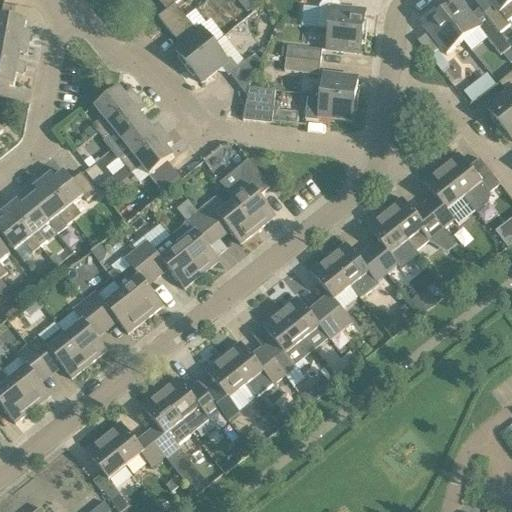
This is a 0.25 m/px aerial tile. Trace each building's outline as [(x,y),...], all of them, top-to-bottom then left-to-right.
[(159,0),(157,1),(164,9),(166,13),(173,7),(168,0),(159,0)] [(318,30),(328,31),(363,35),(366,14),(341,11),(336,1),(328,0),(321,9),(318,30)] [(511,21),(511,0),(486,0),(493,8),(484,15),(500,35),(510,27),(508,24),(511,21)] [(441,16),(463,43),(480,30),(458,2),(441,16)] [(1,18),(13,20),(15,7),(3,5),(1,18)] [(173,7),(166,13),(158,19),(172,37),(189,24),(175,6),(173,7)] [(511,49),(500,35),(484,15),(492,26),(482,34),(500,57),(511,49)] [(463,43),(441,16),(424,29),(446,57),(463,43)] [(0,40),(28,46),(31,34),(24,33),(26,23),(0,17),(0,40)] [(187,68),(215,47),(201,30),(174,52),(187,68)] [(363,35),(328,31),(325,53),(360,57),(363,35)] [(0,61),(18,65),(19,56),(26,58),(28,46),(0,40),(0,61)] [(228,63),(215,47),(187,68),(201,85),(221,69),(229,78),(230,77),(246,96),(257,68),(255,65),(250,60),(238,70),(230,60),(228,63)] [(286,60),(320,64),(322,52),(287,48),(286,60)] [(431,58),(443,73),(450,68),(438,52),(431,58)] [(255,65),(259,62),(255,56),(250,60),(255,65)] [(320,64),(286,60),(284,73),(319,77),(320,64)] [(18,65),(0,61),(0,85),(13,88),(15,78),(22,79),(25,67),(18,65)] [(511,74),(499,85),(506,94),(486,110),(500,127),(511,117),(511,74)] [(320,98),(355,102),(358,81),(323,76),(320,98)] [(474,85),(463,93),(472,104),(483,95),(474,85)] [(98,135),(138,103),(130,94),(125,98),(118,90),(94,109),(103,119),(92,127),(98,135)] [(272,116),(275,93),(249,90),(243,121),(272,124),(272,122),(285,124),(286,117),(272,116)] [(308,96),(307,108),(305,122),(318,123),(319,119),(352,123),(355,102),(320,98),(308,96)] [(138,103),(98,135),(104,142),(103,143),(110,153),(146,125),(140,117),(145,112),(138,103)] [(511,117),(500,127),(511,142),(511,117)] [(110,153),(118,162),(120,161),(126,168),(165,137),(157,128),(152,132),(146,125),(110,153)] [(84,134),(90,141),(98,135),(92,127),(84,134)] [(116,188),(131,176),(141,168),(150,178),(173,159),(166,151),(172,146),(165,137),(126,168),(110,180),(116,188)] [(217,172),(244,156),(235,141),(208,157),(217,172)] [(458,156),(440,170),(464,199),(475,213),(476,215),(488,205),(491,197),(458,156)] [(238,186),(227,194),(234,203),(258,233),(276,218),(259,198),(270,190),(248,162),(237,171),(244,180),(238,186)] [(475,213),(464,199),(440,170),(422,184),(434,198),(423,206),(444,232),(455,223),(458,226),(475,213)] [(64,175),(63,175),(56,181),(51,176),(42,183),(74,222),(81,217),(73,206),(83,198),(86,203),(96,195),(81,175),(71,183),(64,175)] [(66,228),(74,222),(42,183),(33,190),(38,196),(30,202),(49,226),(58,218),(66,228)] [(402,200),(384,215),(407,244),(415,254),(416,253),(417,254),(444,232),(423,206),(413,214),(402,200)] [(39,233),(49,226),(30,202),(22,208),(18,203),(8,210),(40,249),(47,244),(39,233)] [(240,247),(258,233),(234,203),(226,210),(217,217),(207,205),(197,214),(219,242),(230,234),(240,247)] [(33,255),(40,249),(8,210),(0,216),(0,217),(4,223),(0,225),(0,235),(14,253),(24,245),(33,255)] [(170,239),(201,277),(219,263),(209,250),(219,242),(197,214),(185,223),(187,225),(170,239)] [(391,257),(407,244),(384,215),(366,229),(377,243),(367,251),(387,277),(398,268),(391,257)] [(495,233),(507,249),(511,245),(511,236),(504,226),(495,233)] [(183,292),(201,277),(170,239),(154,252),(147,243),(135,252),(158,280),(168,272),(183,292)] [(0,280),(5,277),(7,275),(0,266),(0,264),(9,257),(0,245),(0,280)] [(328,260),(351,289),(368,275),(376,285),(387,277),(367,251),(357,259),(346,245),(328,260)] [(158,280),(135,252),(124,262),(130,269),(121,276),(120,274),(114,271),(108,276),(122,293),(145,322),(163,308),(147,289),(158,280)] [(56,255),(50,260),(57,269),(63,264),(56,255)] [(351,289),(328,260),(310,274),(328,296),(318,305),(341,334),(353,325),(334,302),(351,289)] [(47,278),(42,271),(35,276),(40,283),(47,278)] [(9,293),(0,281),(0,297),(1,299),(9,293)] [(107,332),(117,324),(127,336),(145,322),(122,293),(106,306),(95,294),(84,303),(107,332)] [(279,314),(302,343),(319,329),(330,343),(341,334),(318,305),(307,313),(297,300),(279,314)] [(65,338),(89,367),(107,353),(97,341),(107,332),(84,303),(72,312),(82,325),(65,338)] [(400,314),(412,325),(417,319),(406,309),(400,314)] [(302,343),(279,314),(261,328),(271,341),(261,349),(285,379),(313,356),(302,343)] [(71,381),(89,367),(65,338),(49,351),(38,338),(27,347),(45,370),(56,362),(71,381)] [(222,359),(244,387),(256,400),(273,387),(274,388),(285,379),(261,349),(251,358),(240,345),(222,359)] [(26,369),(9,383),(33,412),(50,398),(35,379),(45,370),(27,347),(16,356),(26,369)] [(228,399),(244,387),(222,359),(204,373),(215,386),(205,394),(221,415),(229,424),(240,415),(228,399)] [(197,385),(187,393),(177,380),(159,394),(192,436),(209,424),(221,415),(205,394),(197,385)] [(33,412),(9,383),(0,389),(0,407),(15,426),(33,412)] [(329,391),(324,384),(314,392),(319,398),(329,391)] [(141,408),(156,427),(146,436),(165,460),(170,465),(180,457),(177,448),(192,436),(159,394),(141,408)] [(102,439),(126,468),(140,457),(152,471),(165,460),(146,436),(135,444),(120,425),(102,439)] [(248,440),(253,446),(262,439),(258,433),(248,440)] [(248,450),(235,437),(225,446),(237,460),(248,450)] [(108,483),(126,468),(102,439),(85,453),(108,483)] [(177,479),(166,488),(172,495),(183,487),(177,479)] [(112,500),(118,495),(110,486),(104,491),(112,500)]
